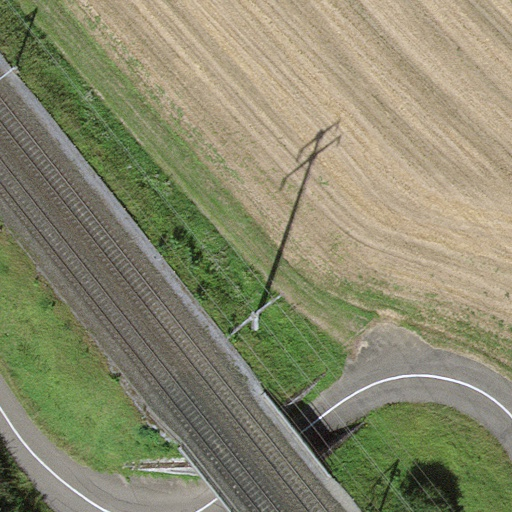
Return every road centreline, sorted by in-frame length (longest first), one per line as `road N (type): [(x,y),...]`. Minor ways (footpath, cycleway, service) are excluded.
road 1 (unclassified): [(206,511),(344,406),(397,380),(458,385),(511,434)]
road 2 (unclassified): [(0,406),(41,458),(114,511)]
